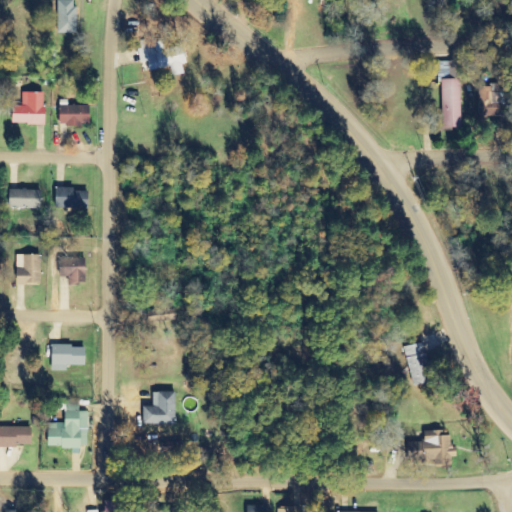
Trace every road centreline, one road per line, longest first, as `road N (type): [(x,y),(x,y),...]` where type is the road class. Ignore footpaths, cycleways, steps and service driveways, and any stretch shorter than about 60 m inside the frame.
road 1 (tertiary): [(511,420),(474,379),(386,174),(345,116),(187,0)]
road 2 (residential): [(511,477),(0,479)]
road 3 (residential): [(105,480),(113,0)]
road 4 (residential): [(511,51),(341,54),(288,72)]
road 5 (residential): [(511,156),(455,157),(386,174)]
